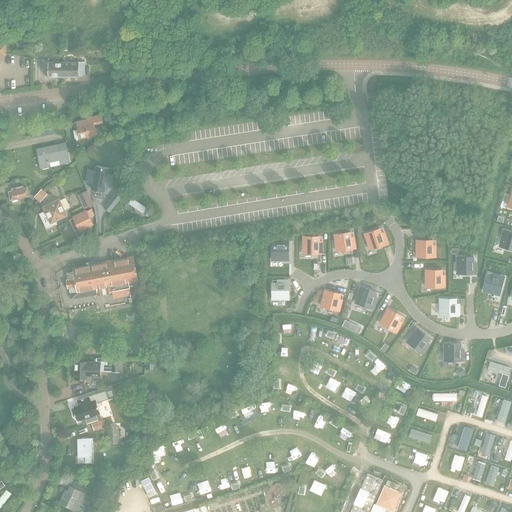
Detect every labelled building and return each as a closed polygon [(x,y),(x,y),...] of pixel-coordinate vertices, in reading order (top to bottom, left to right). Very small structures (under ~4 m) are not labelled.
[(62,79),(62,61),(57,61),(57,58),(52,58),(52,61),(47,61),(47,75),(58,75),(58,79),(62,79)] [(62,61),(62,79),(67,79),(67,76),(84,76),(84,61),(74,61),(74,58),(68,58),(68,61),(62,61)] [(75,121),(79,138),(96,134),(94,124),(103,122),(101,113),(87,117),(87,118),(75,121)] [(414,117),(395,123),(400,138),(405,136),(407,142),(419,138),(414,117)] [(431,117),(428,133),(434,133),(433,139),(447,141),(450,119),(431,117)] [(477,121),(474,136),(479,138),(478,143),(491,146),(496,125),(477,121)] [(65,146),(57,147),(56,144),(36,148),(41,167),(49,165),(48,160),(59,158),(60,163),(69,161),(65,146)] [(420,157),(402,161),(405,177),(411,175),(412,181),(425,178),(420,157)] [(470,161),(466,176),(471,178),(470,183),(483,187),(489,166),(470,161)] [(95,165),(95,170),(88,168),(85,181),(92,183),(91,189),(104,191),(109,168),(95,165)] [(26,187),(23,187),(23,185),(11,187),(12,190),(8,191),(10,199),(28,195),(26,187)] [(34,197),(40,202),(47,194),(41,189),(34,197)] [(77,194),(83,208),(93,204),(87,190),(77,194)] [(103,205),(108,209),(115,199),(109,195),(103,205)] [(143,213),(146,207),(131,197),(128,203),(127,202),(124,207),(139,216),(142,213),(143,213)] [(46,211),(40,214),(47,227),(52,225),(56,223),(55,220),(66,215),(59,199),(43,206),(45,211),(46,211)] [(460,204),(454,218),(460,221),(457,227),(470,231),(478,210),(460,204)] [(86,210),(73,216),(76,223),(80,229),(92,223),(89,217),(93,215),(91,209),(87,211),(86,210)] [(385,244),(379,228),(373,230),(364,233),(368,244),(371,243),(373,248),(378,246),(385,244)] [(511,232),(503,230),(500,241),(504,242),(502,247),(508,248),(511,249),(511,232)] [(352,248),(349,231),(343,232),(343,233),(334,234),(335,245),(339,245),(340,250),(346,249),(352,248)] [(319,253),(319,236),(312,236),(303,236),(303,247),(306,247),(306,252),(312,252),(312,253),(319,253)] [(432,256),(432,239),(425,239),(425,240),(416,240),(416,251),(419,251),(419,256),(425,256),(432,256)] [(288,256),(288,250),(288,244),(271,244),(271,250),(271,260),(283,260),(283,256),(288,256)] [(112,290),(129,287),(128,282),(137,280),(133,256),(73,267),(73,270),(66,272),(67,281),(67,285),(68,285),(71,298),(97,293),(97,294),(112,291),(112,290)] [(472,273),(472,256),(466,256),(466,257),(456,257),(456,268),(460,268),(460,273),(466,273),(472,273)] [(441,286),(441,269),(435,269),(435,270),(425,270),(425,281),(429,281),(429,286),(435,286),(441,286)] [(501,285),(503,279),(487,275),(485,281),(483,290),(494,293),(494,290),(500,291),(501,285)] [(288,295),(288,289),(288,283),(271,283),(271,289),(272,289),(272,299),(283,299),(283,295),(288,295)] [(370,307),(375,291),(369,289),(369,290),(360,287),(356,297),(360,298),(358,303),(364,305),(370,307)] [(336,309),(340,293),(334,291),(334,292),(324,289),(322,300),(325,301),(324,306),(330,308),(329,308),(336,309)] [(455,315),(455,298),(449,298),(439,298),(439,309),(443,309),(443,315),(449,315),(455,315)] [(393,330),(401,315),(396,312),(395,312),(387,308),(382,318),(385,319),(383,324),(388,327),(393,330)] [(419,351),(429,338),(424,334),(417,328),(410,337),(413,339),(410,343),(414,347),(419,351)] [(460,360),(460,343),(453,343),(453,344),(444,344),(444,355),(447,355),(447,360),(454,360),(460,360)] [(111,371),(119,371),(120,358),(95,357),(95,361),(74,360),(74,378),(87,378),(87,376),(99,376),(100,365),(111,365),(111,371)] [(73,408),(72,408),(75,414),(76,414),(77,419),(85,416),(87,422),(97,419),(100,419),(98,413),(102,412),(99,402),(110,399),(108,391),(79,400),(80,406),(73,408)] [(91,423),(93,430),(106,426),(103,419),(91,423)] [(107,425),(107,443),(119,442),(118,425),(107,425)] [(86,461),(93,461),(92,438),(82,438),(82,440),(77,440),(77,445),(78,445),(78,455),(85,455),(86,461)] [(76,510),(87,486),(74,480),(71,485),(70,485),(68,490),(65,489),(59,502),(76,510)] [(393,511),(402,492),(384,484),(375,504),(393,511)] [(0,500),(3,504),(16,491),(11,486),(0,497),(0,500)]
